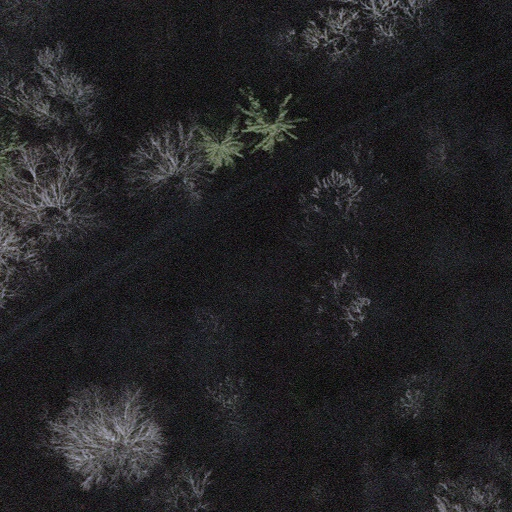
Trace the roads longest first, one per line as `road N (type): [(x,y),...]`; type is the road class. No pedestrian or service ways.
road 1 (track): [(511,64),(319,156),(0,368)]
road 2 (track): [(0,104),(134,58),(395,3),(450,0)]
